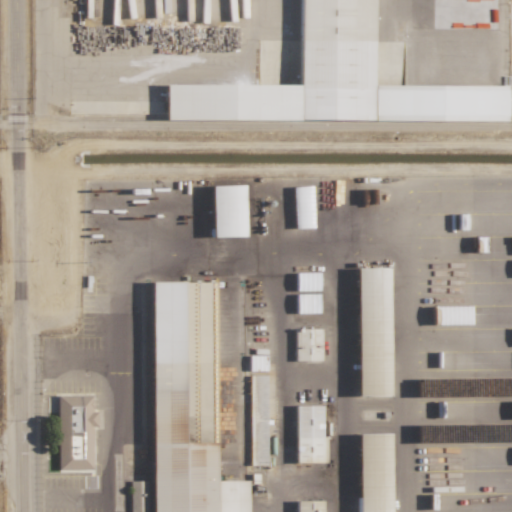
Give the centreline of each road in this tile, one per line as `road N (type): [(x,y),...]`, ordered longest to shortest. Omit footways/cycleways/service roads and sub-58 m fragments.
road 1 (tertiary): [(10,0),(14,281)]
road 2 (tertiary): [(14,298),(15,511)]
